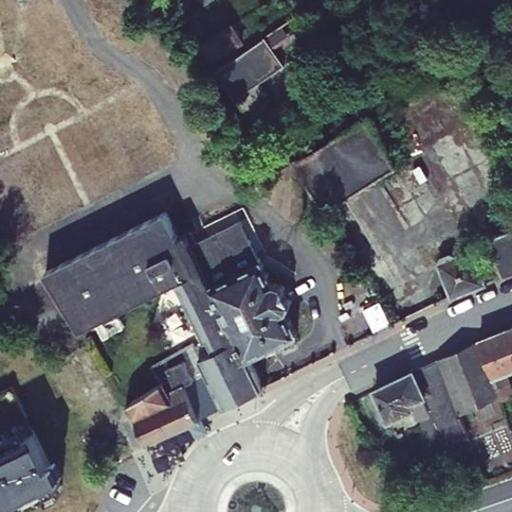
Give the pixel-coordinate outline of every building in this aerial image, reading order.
[(471,0),(457,0),(465,12),(475,5),(471,0)] [(233,22),(198,44),(210,64),(245,42),(233,22)] [(475,56),(459,67),(468,80),(484,69),(475,56)] [(397,166),(371,114),(294,162),(325,211),(397,166)] [(46,270),(82,328),(178,281),(197,272),(179,236),(167,210),(46,270)] [(210,285),(261,260),(241,219),(197,241),(190,244),(210,285)] [(511,226),(487,237),(504,276),(511,272),(511,226)] [(191,230),(179,236),(197,272),(178,281),(206,339),(210,337),(215,348),(232,340),(221,317),(225,315),(210,285),(190,244),(197,241),(191,230)] [(441,261),(438,262),(452,297),(487,284),(473,248),(456,255),(451,253),(442,256),(441,261)] [(261,260),(210,285),(225,315),(221,317),(232,340),(215,348),(200,355),(225,406),(263,387),(248,357),(299,332),(287,308),(289,307),(291,300),(283,284),(277,282),(274,283),(262,259),(261,260)] [(380,301),(364,309),(374,330),(390,322),(380,301)] [(507,371),(511,368),(511,334),(509,327),(479,338),(480,339),(494,376),(507,371)] [(494,376),(480,339),(438,358),(460,414),(501,396),(502,401),(511,397),(511,384),(507,371),(494,376)] [(196,357),(200,355),(194,342),(151,365),(162,382),(163,381),(168,390),(185,383),(199,419),(221,408),(196,357)] [(460,414),(438,358),(415,368),(428,396),(413,403),(415,408),(411,410),(415,420),(421,419),(432,450),(442,447),(455,484),(465,481),(451,443),(469,436),(460,414)] [(428,396),(415,368),(399,375),(413,403),(428,396)] [(413,403),(399,375),(373,388),(389,421),(411,410),(415,408),(413,403)] [(168,390),(163,381),(162,382),(129,402),(137,416),(147,442),(199,419),(185,383),(168,390)] [(41,433),(31,439),(39,456),(49,450),(41,433)] [(423,464),(399,474),(411,501),(435,491),(423,464)]
